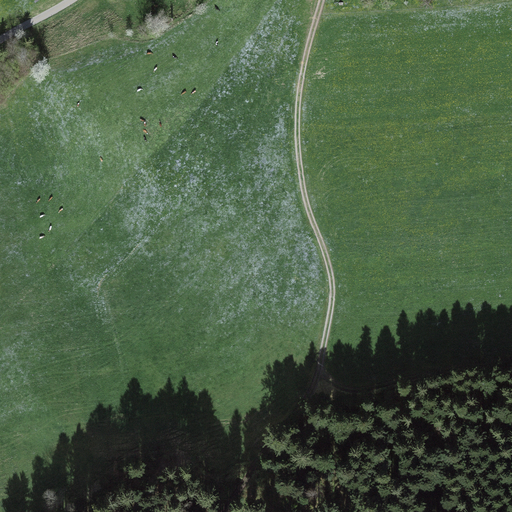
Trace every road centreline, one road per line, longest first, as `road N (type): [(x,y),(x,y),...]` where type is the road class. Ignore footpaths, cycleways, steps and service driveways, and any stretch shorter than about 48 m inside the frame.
road 1 (track): [(320,0),(297,132),(304,194),(332,293),(312,389),(281,432)]
road 2 (track): [(318,372),(367,379),(511,366)]
